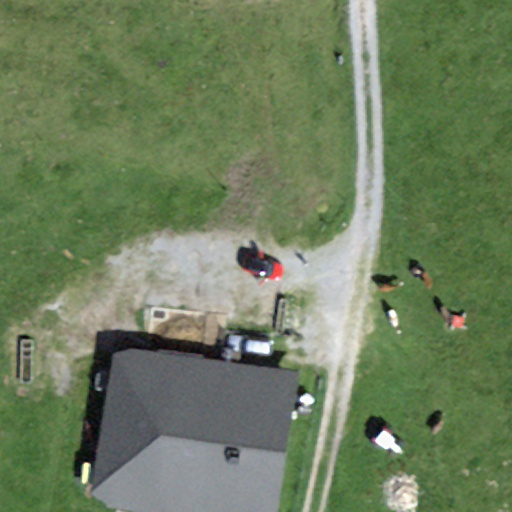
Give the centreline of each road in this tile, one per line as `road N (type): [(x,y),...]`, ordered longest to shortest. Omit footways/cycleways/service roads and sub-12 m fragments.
road 1 (track): [(313,511),(365,262),(372,161),(362,0)]
road 2 (track): [(84,323),(146,286),(358,302)]
